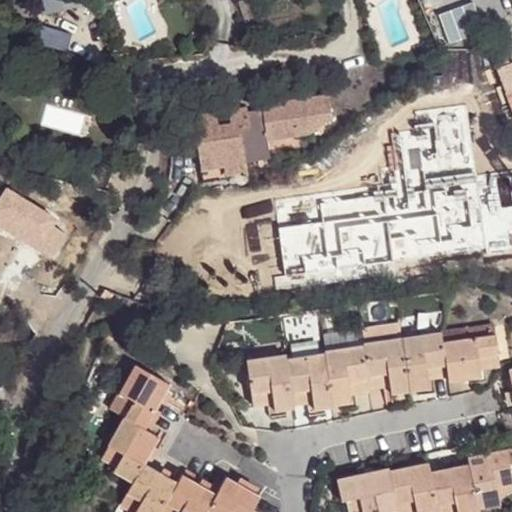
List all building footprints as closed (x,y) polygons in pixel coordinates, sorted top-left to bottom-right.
[(45,0),(48,16),(77,9),(74,0),(45,0)] [(74,0),(77,9),(85,8),(82,0),(74,0)] [(250,0),(249,0),(242,2),(247,22),(256,20),(250,0)] [(426,43),(428,55),(440,53),(438,41),(426,43)] [(511,68),(506,49),(493,53),(511,108),(511,68)] [(201,166),(225,162),(247,158),(271,154),(269,136),(311,129),(309,117),(333,113),(330,90),(276,100),(277,103),(247,108),(248,104),(229,107),(233,121),(219,122),(217,109),(192,112),(201,166)] [(274,201),(283,275),(276,276),(276,291),(395,275),(395,265),(511,253),(511,168),(473,174),(467,104),(411,110),(414,132),(394,134),(394,184),(274,201)] [(247,158),(225,162),(226,170),(248,165),(247,158)] [(116,292),(109,288),(105,297),(113,300),(116,292)] [(318,342),(319,354),(400,343),(397,330),(318,342)] [(489,330),(437,337),(438,347),(490,341),(489,330)] [(319,357),(282,362),(287,397),(308,395),(309,406),(310,414),(327,412),(328,409),(346,407),(345,399),(345,391),(366,389),(365,384),(384,382),(386,391),(388,399),(406,396),(424,393),(422,385),(421,375),(441,372),(442,383),(443,387),(475,383),(474,376),(495,373),(490,341),(438,347),(437,337),(400,343),(319,354),(319,357)] [(243,363),(248,400),(267,398),(268,407),(270,415),(289,412),(289,409),(287,397),(282,362),(282,358),(243,363)] [(129,405),(121,418),(106,447),(121,456),(113,469),(111,473),(129,484),(122,498),(136,507),(132,511),(158,511),(159,511),(161,511),(248,511),(257,499),(252,496),(234,485),(223,479),(213,496),(203,489),(194,485),(179,477),(175,485),(165,479),(157,474),(141,465),(156,440),(142,431),(166,389),(132,369),(116,396),(129,405)] [(422,385),(442,383),(441,372),(421,375),(422,385)] [(366,389),(366,394),(386,391),(384,382),(365,384),(366,389)] [(345,391),(345,399),(365,396),(366,394),(366,389),(345,391)] [(287,397),(289,409),(309,406),(308,395),(287,397)] [(108,410),(121,418),(129,405),(116,396),(108,410)] [(267,398),(248,400),(250,411),(268,407),(267,398)] [(121,456),(106,447),(100,461),(113,469),(121,456)] [(493,490),(508,486),(501,453),(463,460),(464,467),(427,474),(425,465),(385,473),(384,470),(333,482),(338,503),(341,504),(352,502),(353,511),(393,511),(394,510),(410,508),(411,511),(435,511),(436,511),(450,510),(450,511),(476,511),(495,508),(494,499),(493,490)] [(161,470),(157,474),(165,479),(167,474),(161,470)] [(237,479),(234,485),(252,496),(254,490),(237,479)] [(198,480),(194,485),(203,489),(206,485),(198,480)] [(509,496),(508,486),(493,490),(494,499),(509,496)] [(132,511),(136,507),(122,498),(116,508),(125,511),(132,511)] [(353,511),(352,502),(341,504),(343,511),(353,511)]
